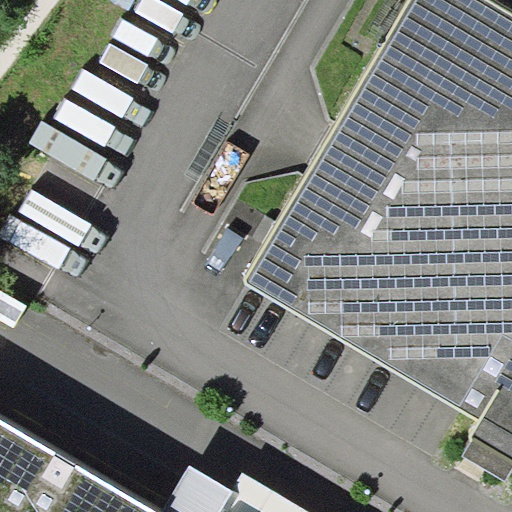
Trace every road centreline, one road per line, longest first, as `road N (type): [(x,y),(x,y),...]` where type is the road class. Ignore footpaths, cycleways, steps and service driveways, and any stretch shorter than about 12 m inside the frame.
road 1 (unknown): [(491,511),(202,344),(160,291),(137,213),(183,78),(238,0)]
road 2 (unknown): [(0,320),(121,378),(348,511)]
